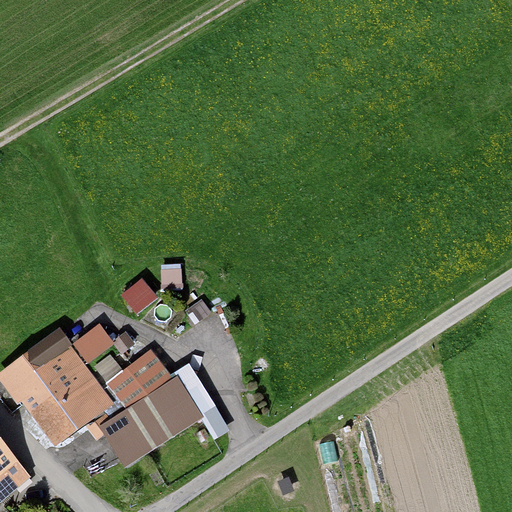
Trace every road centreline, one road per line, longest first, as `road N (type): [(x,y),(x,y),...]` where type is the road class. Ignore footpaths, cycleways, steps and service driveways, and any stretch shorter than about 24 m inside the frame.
road 1 (track): [(511,267),(157,511)]
road 2 (track): [(0,141),(236,0)]
road 3 (unclassified): [(93,511),(0,420)]
